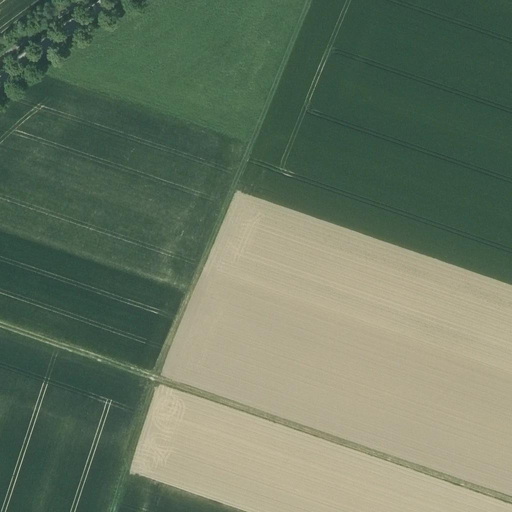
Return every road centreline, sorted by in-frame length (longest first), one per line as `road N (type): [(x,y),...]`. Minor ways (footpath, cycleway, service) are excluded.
road 1 (track): [(309,0),(155,380),(112,511)]
road 2 (track): [(0,324),(511,505)]
road 3 (unclassified): [(0,79),(111,0)]
